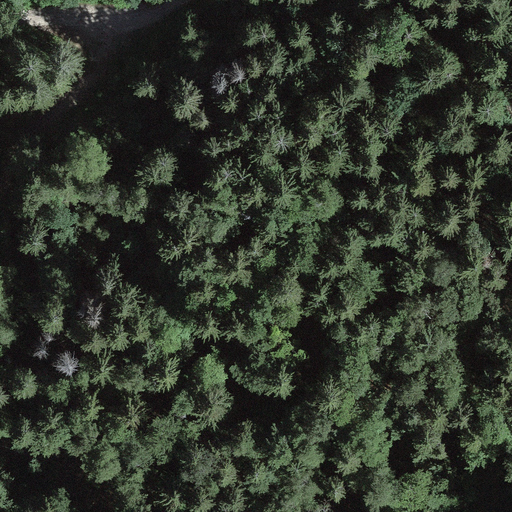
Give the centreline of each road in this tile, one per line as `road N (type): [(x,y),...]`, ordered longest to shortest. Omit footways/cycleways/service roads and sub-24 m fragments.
road 1 (track): [(0,193),(39,122),(117,68),(125,28)]
road 2 (track): [(0,19),(54,16),(125,28),(179,0)]
